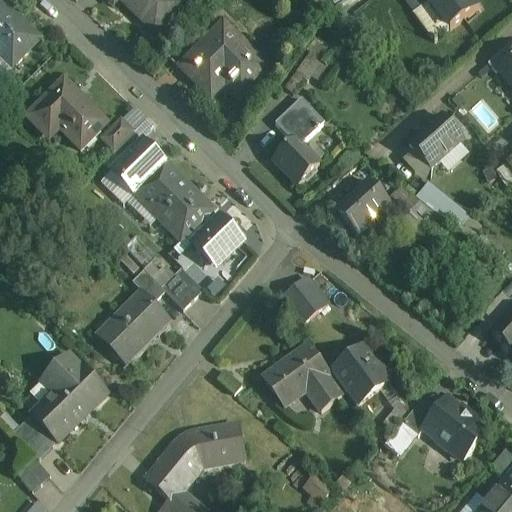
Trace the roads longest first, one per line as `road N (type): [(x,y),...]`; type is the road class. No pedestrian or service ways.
road 1 (residential): [(64,511),(296,232)]
road 2 (residential): [(61,0),(296,232)]
road 3 (residential): [(296,232),(511,408)]
